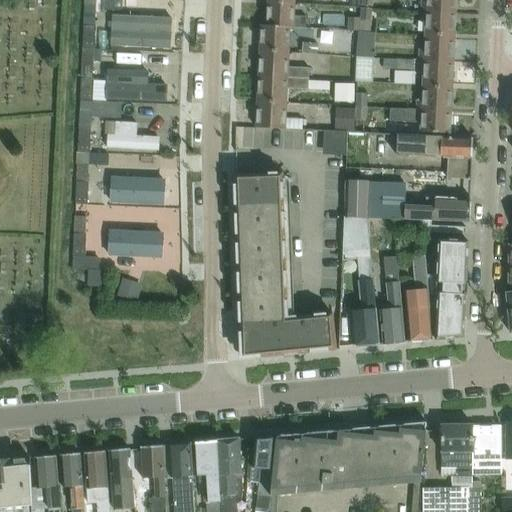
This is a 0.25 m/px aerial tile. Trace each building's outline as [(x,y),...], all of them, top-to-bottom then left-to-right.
[(312,0),(313,17),(343,17),(342,0),(312,0)] [(454,12),(454,0),(425,0),(426,1),(421,1),(420,11),(454,12)] [(267,5),(267,7),(266,26),(289,27),(305,28),(306,18),(293,17),(294,7),(267,5)] [(369,21),(370,9),(360,9),(359,21),(369,21)] [(94,49),(95,27),(95,10),(83,10),(81,49),(94,49)] [(181,14),(166,13),(111,10),(109,50),(179,54),(181,14)] [(452,35),(454,12),(420,11),(420,21),(425,22),(424,34),(452,35)] [(357,31),(357,18),(347,17),(347,30),(357,31)] [(288,51),(289,27),(266,26),(260,26),(259,49),(288,51)] [(376,33),(358,32),(358,33),(357,57),(373,58),(375,59),(376,33)] [(451,62),(452,41),(452,35),(424,34),(423,51),(419,51),(418,60),(451,62)] [(302,43),(301,54),(317,55),(318,44),(302,43)] [(259,54),(258,77),(287,78),(307,79),(308,69),(288,67),(288,55),(259,54)] [(373,83),(375,59),(357,57),(355,82),(373,83)] [(450,89),(451,62),(418,60),(418,70),(422,70),(422,87),(450,89)] [(91,101),(92,79),(93,62),(81,61),(79,101),(91,101)] [(414,62),(399,61),(386,61),(386,71),(399,71),(413,72),(414,64),(414,62)] [(177,106),(178,74),(179,66),(109,62),(107,102),(121,103),(120,103),(177,106)] [(307,79),(287,78),(258,77),(257,100),(286,101),(287,88),(307,89),(307,79)] [(449,111),(450,89),(422,87),(421,100),(416,99),(416,110),(449,111)] [(356,94),(355,107),(365,107),(366,95),(356,94)] [(120,115),(120,103),(121,103),(107,102),(91,101),(79,101),(77,153),(89,153),(91,113),(106,114),(120,115)] [(284,129),(285,106),(256,104),(255,128),(284,129)] [(365,120),(365,107),(355,107),(354,119),(365,120)] [(416,110),(404,109),(389,108),(389,122),(420,123),(420,133),(448,134),(449,111),(416,110)] [(176,118),(161,117),(106,114),(104,154),(174,158),(176,118)] [(326,133),(325,151),(345,152),(346,134),(326,133)] [(471,159),(472,139),(396,135),(395,155),(447,158),(471,159)] [(88,165),(97,165),(98,154),(89,153),(77,153),(75,182),(74,204),(87,205),(88,165)] [(447,158),(446,179),(470,180),(471,159),(447,158)] [(174,169),(162,169),(104,166),(102,206),(172,209),(174,169)] [(334,350),(331,314),(292,317),(292,321),(286,321),(281,174),(235,175),(235,174),(233,174),(240,359),(334,350)] [(468,223),(469,198),(466,197),(466,200),(425,198),(424,207),(404,206),(405,184),(344,181),(343,217),(365,218),(391,219),(421,221),(468,223)] [(84,256),(85,235),(86,218),(74,217),(71,271),(80,271),(93,272),(93,257),(84,256)] [(370,270),(365,218),(343,217),(341,261),(356,259),(358,282),(357,282),(360,311),(350,312),(353,347),(377,345),(371,270),(370,270)] [(171,221),(160,221),(102,218),(102,229),(101,229),(99,258),(169,262),(171,221)] [(397,220),(397,232),(411,232),(411,221),(397,220)] [(430,221),(423,221),(423,233),(465,234),(465,228),(430,226),(430,221)] [(462,337),(464,295),(465,284),(467,241),(438,240),(436,275),(427,275),(428,294),(437,294),(435,340),(462,337)] [(424,256),(411,257),(414,291),(403,292),(405,309),(408,342),(432,340),(424,256)] [(403,343),(396,266),(383,267),(387,310),(379,310),(382,345),(403,343)] [(105,289),(106,273),(93,272),(80,271),(79,287),(105,289)] [(420,483),(425,426),(426,422),(275,436),(269,495),(271,496),(276,496),(418,483),(420,483)] [(500,425),(440,425),(439,468),(456,468),(456,475),(499,475),(499,459),(500,426),(500,425)] [(511,426),(500,426),(499,459),(511,459),(511,426)] [(253,438),(250,467),(259,468),(256,507),(269,508),(269,496),(269,495),(275,436),(274,436),(253,438)] [(238,439),(216,441),(220,511),(236,511),(235,500),(240,499),(243,489),(238,439)] [(220,511),(216,441),(194,443),(197,475),(206,475),(208,502),(203,502),(203,511),(220,511)] [(195,511),(194,492),(189,443),(169,445),(170,477),(171,477),(174,511),(195,511)] [(152,511),(166,511),(162,446),(140,448),(143,478),(153,477),(155,497),(151,497),(152,511)] [(108,451),(111,481),(113,507),(134,505),(129,449),(108,451)] [(97,511),(109,511),(105,451),(83,453),(88,503),(96,502),(97,511)] [(71,511),(83,511),(80,453),(60,455),(62,487),(69,487),(71,511)] [(59,511),(56,456),(33,458),(37,489),(46,488),(48,511),(59,511)] [(0,460),(0,511),(32,511),(30,458),(0,460)] [(477,511),(478,491),(465,491),(465,488),(420,488),(419,511),(477,511)] [(418,511),(419,496),(412,496),(411,510),(418,511)] [(511,511),(511,498),(499,499),(499,511),(511,511)]
